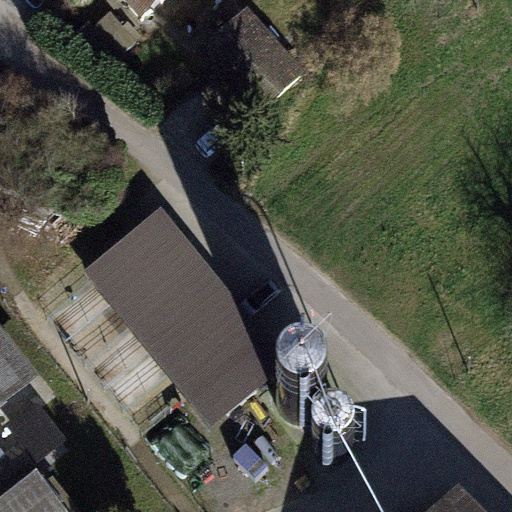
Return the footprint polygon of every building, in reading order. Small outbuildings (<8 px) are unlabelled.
[(169,0),(120,0),(143,24),(169,0)] [(247,11),(201,52),(259,115),(304,74),(247,11)] [(287,369),(162,215),(87,276),(93,284),(187,400),(212,430),(287,369)] [(0,413),(38,384),(0,335),(0,413)] [(278,396),(278,405),(281,413),(286,420),(294,424),(302,426),(310,425),(318,421),(324,416),(327,408),(329,400),(327,392),(323,385),(317,379),(310,376),(302,375),(293,377),(286,381),(280,388),(278,396)] [(42,464),(69,443),(50,418),(40,405),(8,430),(38,467),(42,464)] [(352,457),(355,450),(355,443),(352,436),(348,430),(341,426),(334,425),(327,426),(321,429),(316,434),(313,440),(312,446),(313,453),(316,459),(321,464),(327,467),(334,468),(341,466),(348,463),(352,457)] [(0,493),(0,511),(67,511),(32,468),(0,493)] [(472,511),(458,497),(443,511),(472,511)]
